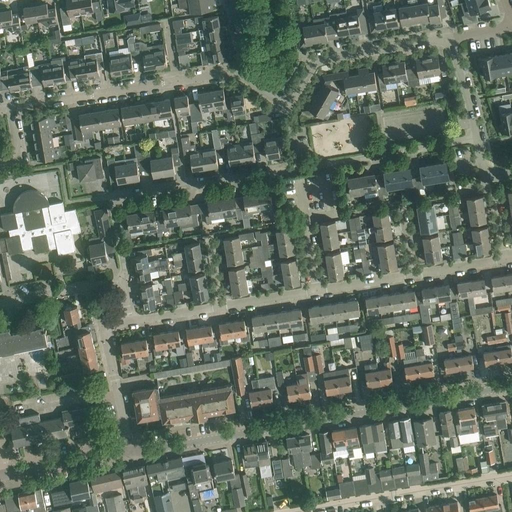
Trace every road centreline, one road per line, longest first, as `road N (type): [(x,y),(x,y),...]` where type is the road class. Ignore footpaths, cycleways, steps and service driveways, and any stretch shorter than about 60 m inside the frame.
road 1 (residential): [(113,285),(123,268),(113,209),(119,198),(477,138)]
road 2 (tertiary): [(130,447),(511,386)]
road 3 (residential): [(449,38),(319,60),(286,101),(244,70)]
road 4 (residential): [(244,70),(11,108)]
road 5 (residential): [(294,511),(511,474)]
road 6 (residential): [(130,447),(105,338),(128,321)]
road 7 (tertiary): [(0,477),(130,447)]
